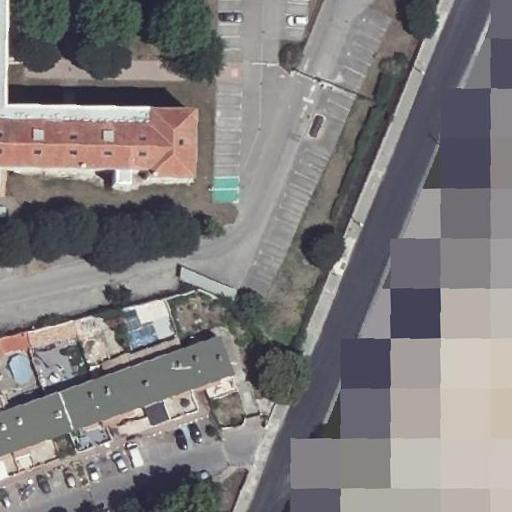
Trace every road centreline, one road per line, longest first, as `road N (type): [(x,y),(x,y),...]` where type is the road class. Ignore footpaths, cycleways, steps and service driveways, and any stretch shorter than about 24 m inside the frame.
road 1 (residential): [(289,452),(469,0)]
road 2 (unclassified): [(30,511),(256,443),(289,452)]
